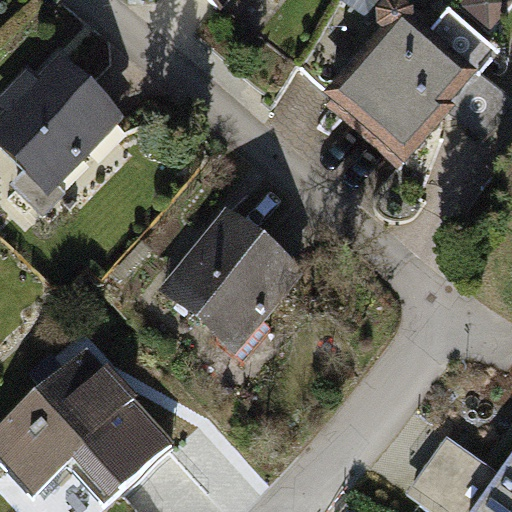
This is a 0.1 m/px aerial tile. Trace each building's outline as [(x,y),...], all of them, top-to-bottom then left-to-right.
[(199,0),(220,16),(232,0),(269,0),(272,1),(272,0),(199,0)] [(511,0),(469,0),(468,2),(498,23),(511,1),(511,0)] [(402,24),(332,104),(407,169),(477,89),(488,99),(511,70),(456,22),(431,50),(402,24)] [(28,75),(0,104),(0,154),(24,177),(10,192),(43,223),(124,135),(118,130),(124,123),(57,62),(37,83),(28,75)] [(306,279),(228,216),(158,301),(243,370),(272,334),(265,329),(306,279)] [(90,359),(0,437),(0,476),(30,511),(139,416),(90,359)] [(446,450),(408,504),(419,511),(511,511),(511,467),(499,486),(446,450)]
